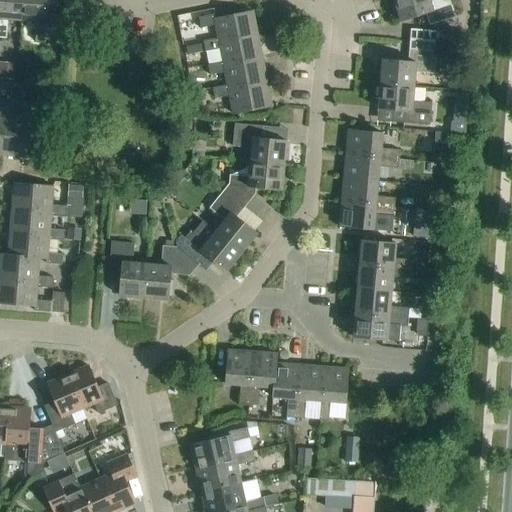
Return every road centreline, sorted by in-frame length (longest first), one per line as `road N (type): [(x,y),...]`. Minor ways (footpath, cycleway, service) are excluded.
road 1 (residential): [(132,369),(242,298),(308,214),(323,30),(290,0)]
road 2 (residential): [(161,511),(132,369)]
